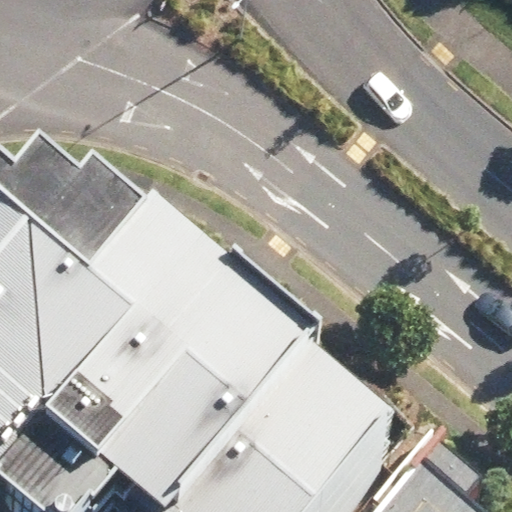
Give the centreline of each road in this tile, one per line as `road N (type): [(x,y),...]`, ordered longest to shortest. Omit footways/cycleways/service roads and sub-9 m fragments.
road 1 (secondary): [(511,366),(297,190),(155,104),(9,58)]
road 2 (secondary): [(322,0),(399,94),(511,191)]
road 3 (secondary): [(136,0),(97,33),(9,58)]
